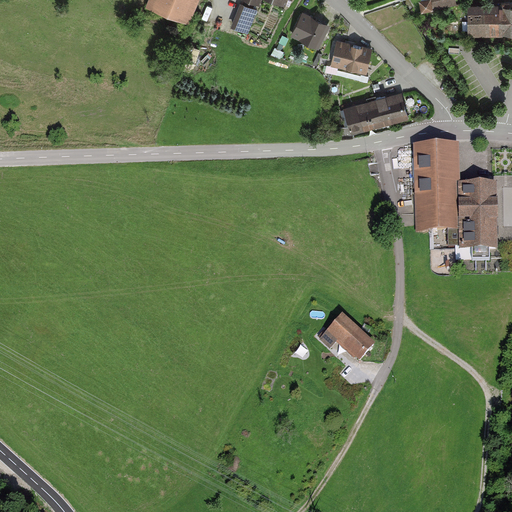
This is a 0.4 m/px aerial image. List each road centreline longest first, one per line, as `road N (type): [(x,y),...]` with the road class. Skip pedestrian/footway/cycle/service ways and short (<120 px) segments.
road 1 (tertiary): [(0,160),(381,142)]
road 2 (residential): [(381,142),(401,278),(396,348),(376,390)]
road 3 (track): [(399,317),(474,373),(488,394),(477,511)]
road 4 (residential): [(453,130),(447,110),(334,0)]
road 5 (track): [(376,390),(300,511)]
